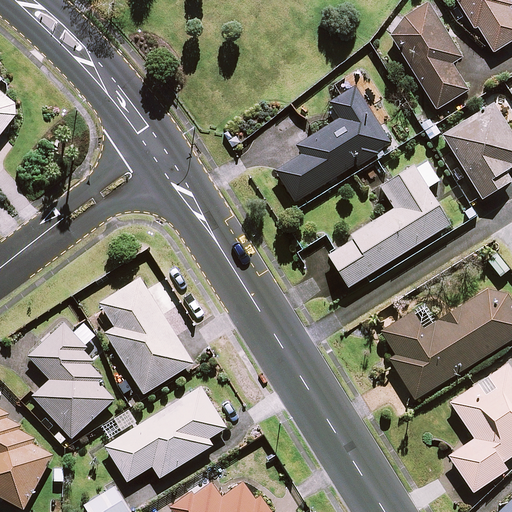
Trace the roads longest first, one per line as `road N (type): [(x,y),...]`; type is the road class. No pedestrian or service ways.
road 1 (tertiary): [(155,160),(387,511)]
road 2 (unknown): [(271,328),(511,191)]
road 3 (tertiary): [(24,0),(88,58),(155,160)]
road 4 (residential): [(0,270),(155,160)]
